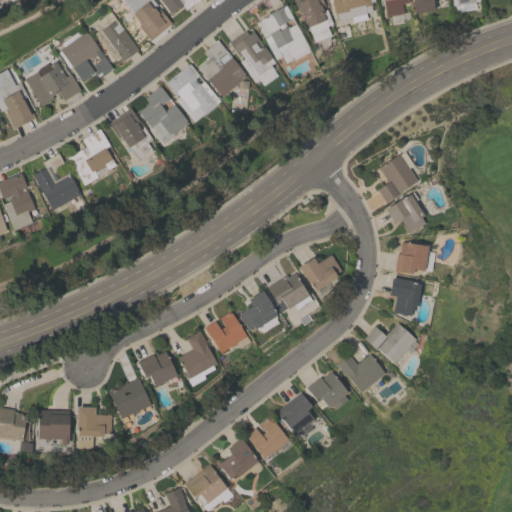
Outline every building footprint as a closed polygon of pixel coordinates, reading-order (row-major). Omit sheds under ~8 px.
[(151,0),(170,23),(148,40),(137,25),(139,23),(121,0),(151,0)] [(169,13),(159,0),(196,0),(185,9),(180,4),(169,13)] [(312,42),(300,14),(298,15),(291,0),(321,0),(323,5),(320,7),(322,10),(325,9),(331,23),(325,26),(329,35),(312,42)] [(370,11),(349,17),(350,17),(337,20),(335,15),(334,15),(330,0),(372,0),(373,1),(369,2),(371,6),(369,7),(370,11)] [(406,0),(407,2),(400,3),(402,13),(384,16),(382,0),(381,1),(380,0),(406,0)] [(431,0),(433,9),(413,12),(410,0),(431,0)] [(472,0),(474,8),(457,11),(455,0),(472,0)] [(258,19),(265,32),(269,30),(270,32),(267,33),(278,52),(284,48),(289,57),(307,48),(294,23),(288,27),(287,25),(283,27),(282,23),(291,18),(284,5),(283,6),(282,5),(265,14),(266,15),(258,19)] [(96,20),(108,11),(137,49),(121,61),(118,56),(112,60),(92,33),(101,26),(96,20)] [(111,68),(96,79),(92,73),(80,82),(58,49),(84,30),(111,68)] [(227,41),(244,30),(247,34),(252,30),(270,57),(266,60),(273,69),(258,79),(240,54),(238,56),(227,41)] [(220,96),(195,65),(205,56),(201,51),(216,39),(225,50),(215,59),(211,54),(208,56),(218,68),(221,65),(220,64),(230,56),(245,75),(220,96)] [(23,79),(36,71),(35,69),(45,62),(47,65),(53,61),(64,77),(68,74),(78,89),(62,99),(57,90),(50,95),(51,97),(39,105),(23,79)] [(190,110),(176,92),(175,93),(165,81),(188,62),(198,75),(189,82),(191,85),(193,83),(194,85),(198,82),(199,83),(202,81),(217,100),(215,102),(216,103),(204,113),(197,104),(190,110)] [(33,117),(12,128),(3,112),(6,111),(4,108),(0,111),(0,71),(4,69),(13,85),(18,82),(25,96),(23,97),(33,117)] [(143,97),(159,85),(169,98),(161,104),(164,109),(172,103),(187,122),(161,142),(137,110),(148,103),(143,97)] [(128,106),(140,122),(137,124),(139,127),(142,125),(152,138),(147,142),(152,149),(137,160),(119,136),(117,137),(106,122),(128,106)] [(82,185),(65,157),(79,149),(83,154),(87,151),(80,139),(97,128),(108,145),(104,148),(114,164),(106,169),(104,165),(94,172),(96,175),(82,185)] [(78,194),(50,210),(31,174),(44,168),(40,161),(57,153),(63,166),(52,172),(49,165),(46,166),(53,179),(67,172),(78,194)] [(376,167),(397,153),(415,181),(383,201),(375,189),(386,182),(376,167)] [(26,211),(30,221),(12,229),(1,203),(8,201),(7,198),(11,196),(10,194),(0,198),(0,180),(19,172),(25,187),(23,187),(24,189),(25,189),(33,208),(26,211)] [(383,208),(403,195),(403,196),(411,191),(415,198),(413,200),(422,215),(419,217),(423,222),(419,225),(420,227),(416,230),(415,227),(407,232),(398,218),(392,222),(383,208)] [(426,245),(422,270),(410,268),(410,273),(393,270),(395,253),(397,253),(399,241),(426,245)] [(311,256),(315,262),(328,254),(338,270),(333,273),(335,276),(313,290),(311,287),(310,288),(296,266),(311,256)] [(309,300),(294,309),(291,305),(286,308),(285,307),(277,312),(271,302),(273,301),(264,287),(284,274),(286,276),(292,272),(293,272),(297,278),(296,279),(309,300)] [(390,277),(409,281),(409,282),(418,284),(413,310),(411,309),(410,315),(404,314),(404,315),(399,314),(400,313),(391,311),(394,296),(386,295),(390,277)] [(254,327),(253,328),(252,326),(246,329),(243,323),(241,324),(237,317),(238,316),(237,313),(250,305),(246,299),(260,290),(275,314),(276,322),(261,332),(256,330),(254,327)] [(218,352),(202,327),(213,321),(218,329),(223,326),(217,317),(228,310),(247,341),(237,347),(235,343),(229,347),(229,346),(218,352)] [(362,338),(373,326),(383,335),(395,322),(413,339),(391,363),(375,348),(374,349),(362,338)] [(203,378),(189,386),(185,379),(187,378),(179,364),(178,364),(175,357),(190,349),(184,337),(197,330),(214,363),(211,365),(212,368),(201,375),(203,378)] [(135,360),(151,352),(153,355),(163,350),(175,375),(152,386),(147,375),(143,377),(135,360)] [(383,373),(358,392),(345,375),(343,376),(334,363),(347,353),(355,364),(368,353),(383,373)] [(304,387),(318,376),(319,377),(329,370),(345,392),(342,394),(346,399),(334,408),(331,404),(326,407),(319,398),(315,401),(304,387)] [(119,417),(107,390),(137,377),(149,404),(137,409),(137,411),(131,414),(131,412),(119,417)] [(311,428),(300,436),(296,431),(292,435),(274,410),(298,392),(308,406),(304,409),(311,419),(307,422),(311,428)] [(24,414),(23,421),(27,422),(26,432),(27,432),(26,441),(12,439),(12,440),(0,437),(0,406),(12,409),(12,411),(16,412),(24,414)] [(101,436),(91,436),(90,448),(75,448),(75,429),(74,429),(74,407),(92,407),(92,414),(108,414),(108,433),(101,433),(101,436)] [(66,444),(60,444),(60,445),(35,445),(35,420),(34,420),(34,410),(66,410),(66,444)] [(286,439),(276,447),(276,448),(272,452),(271,450),(261,458),(243,435),(253,427),(259,435),(264,431),(257,423),(267,415),(286,439)] [(228,478),(217,463),(230,453),(226,447),(239,437),(251,453),(250,454),(255,461),(235,476),(233,474),(228,478)] [(182,483),(207,464),(230,495),(221,502),(219,499),(205,511),(194,497),(193,497),(182,483)] [(152,511),(168,505),(163,493),(177,487),(183,501),(182,502),(186,511),(152,511)]
